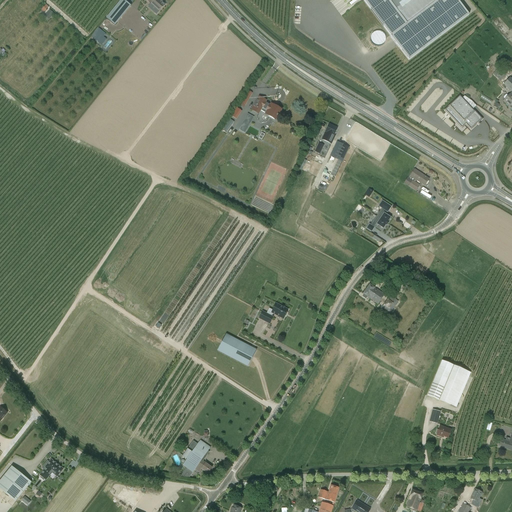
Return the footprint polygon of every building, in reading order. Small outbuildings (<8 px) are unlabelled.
[(131,6),(123,0),(122,0),(113,12),(121,18),(131,6)] [(165,5),(159,0),(145,0),(146,0),(151,5),(151,4),(159,11),(165,5)] [(364,0),(409,59),(469,14),(458,0),(364,0)] [(45,15),(49,20),(54,16),(50,11),(45,15)] [(99,43),(106,34),(101,30),(94,39),(99,43)] [(493,74),(495,76),(495,77),(500,82),(507,74),(502,69),(502,70),(499,67),(493,74)] [(508,96),(507,95),(506,95),(504,97),(504,98),(505,99),(503,101),(511,109),(511,78),(510,77),(504,84),(511,92),(511,93),(508,96)] [(248,89),(240,102),(245,105),(253,92),(248,89)] [(489,103),(491,100),(483,95),(481,98),(489,103)] [(272,107),(264,103),(265,101),(259,97),(252,109),(258,113),(260,110),(266,114),(275,119),(281,110),(273,106),(272,107)] [(482,119),(477,113),(477,114),(475,111),(474,111),(469,105),(466,108),(458,115),(454,119),(460,125),(464,122),(464,121),(467,124),(467,123),(470,126),(470,125),(473,128),(477,124),(478,125),(480,124),(479,122),(482,119)] [(242,110),(237,107),(231,115),(236,118),(242,110)] [(239,130),(244,133),(253,117),(248,114),(239,130)] [(234,121),(231,119),(224,129),(227,132),(234,121)] [(335,136),(334,136),(337,129),(329,124),(322,139),(332,143),(335,136)] [(349,147),(337,142),(331,155),(342,161),(349,147)] [(305,159),(301,169),(306,171),(310,161),(305,159)] [(420,186),(415,182),(416,181),(425,186),(430,179),(415,169),(414,169),(404,184),(408,187),(416,192),(420,186)] [(373,191),(369,188),(365,195),(368,197),(373,191)] [(435,197),(426,190),(423,195),(432,201),(435,197)] [(381,219),(388,224),(389,222),(388,221),(391,218),(386,215),(387,212),(388,213),(391,207),(389,206),(382,201),(378,206),(382,209),(377,217),(381,219)] [(386,227),(388,224),(381,219),(377,217),(371,225),(369,224),(366,229),(372,232),(375,228),(374,227),(376,225),(383,229),(385,226),(386,227)] [(366,299),(367,297),(378,304),(384,295),(370,284),(363,294),(364,294),(362,297),(366,299)] [(387,301),(382,308),(389,313),(395,306),(387,301)] [(270,324),(273,317),(271,316),(272,313),(283,319),(284,316),(286,316),(287,313),(287,312),(288,310),(276,304),(273,310),(269,309),(266,314),(263,312),(259,318),(270,324)] [(218,350),(248,365),(255,350),(225,335),(218,350)] [(471,373),(442,361),(427,396),(456,408),(471,373)] [(441,412),(432,409),(429,422),(437,424),(441,412)] [(448,438),(451,430),(440,426),(437,435),(441,437),(441,436),(448,438)] [(498,446),(511,451),(511,448),(511,432),(510,439),(506,438),(505,440),(501,439),(498,446)] [(200,440),(183,465),(193,473),(195,470),(199,473),(202,469),(208,473),(212,468),(201,460),(210,447),(200,440)] [(51,459),(44,467),(45,468),(39,475),(46,480),(52,473),(57,477),(63,469),(51,459)] [(0,481),(0,488),(16,502),(32,482),(12,467),(0,481)] [(328,492),(320,490),(318,497),(334,503),(339,488),(331,485),(328,492)] [(482,500),(479,499),(482,493),(475,489),(470,499),(476,501),(474,506),(478,508),(482,500)] [(420,502),(423,494),(412,490),(406,507),(417,510),(417,511),(419,511),(420,511),(424,504),(420,502)] [(352,509),(356,511),(368,511),(370,509),(357,501),(352,509)] [(331,511),(333,506),(322,502),(318,511),(317,511),(305,508),(303,511),(331,511)] [(458,511),(468,511),(471,508),(463,503),(458,511)]
